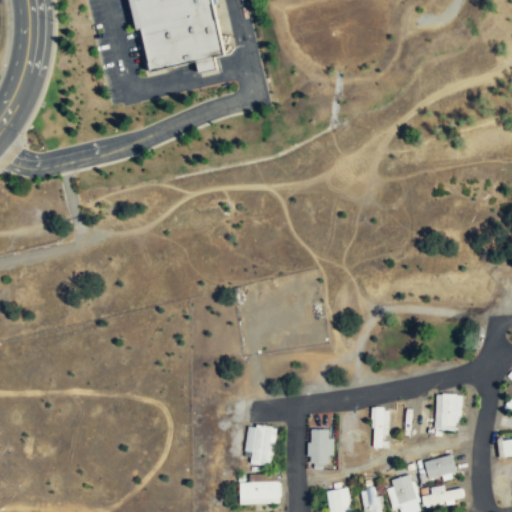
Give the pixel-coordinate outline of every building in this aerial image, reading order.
[(212,0),(225,53),(151,70),(135,0),(212,0)] [(511,381),(503,390),(511,398),(506,403),(511,409),(511,381)] [(459,431),(459,393),(434,393),(434,431),(459,431)] [(371,447),(388,447),(388,406),(371,406),(371,447)] [(250,463),(271,466),(276,428),(256,425),(250,463)] [(308,464),(330,464),(330,429),(308,429),(308,464)] [(498,457),(511,455),(511,438),(497,440),(498,457)] [(423,462),(429,481),(456,473),(450,454),(423,462)] [(412,511),(420,510),(409,474),(387,480),(395,511),(412,511)] [(239,483),(239,504),(280,504),(280,483),(239,483)] [(383,511),(377,486),(359,490),(364,511),(383,511)] [(431,494),(421,496),(424,509),(464,499),(461,487),(443,492),(441,486),(430,489),(431,494)] [(327,492),(330,511),(351,511),(348,488),(327,492)]
